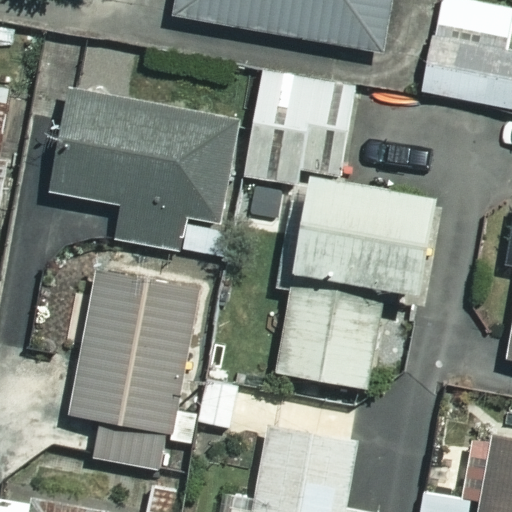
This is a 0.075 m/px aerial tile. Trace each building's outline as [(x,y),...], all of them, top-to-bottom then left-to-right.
[(386,0),(172,0),(170,12),(378,47),(386,0)] [(511,7),(474,0),(435,0),(418,90),(511,109),(511,54),(502,52),(511,7)] [(266,123),(256,179),(308,188),(311,169),(356,177),(371,90),(275,73),(266,123)] [(256,179),(266,123),(82,90),(63,197),(135,211),(130,240),(237,260),(252,178),(256,179)] [(0,271),(30,96),(0,91),(0,271)] [(462,207),(335,186),(319,281),(446,302),(462,207)] [(310,200),(261,191),(246,273),(295,282),(310,200)] [(215,288),(111,269),(85,418),(109,422),(102,460),(181,474),(215,288)] [(398,308),(305,294),(292,378),(385,391),(398,308)] [(369,450),(282,433),(269,503),(243,498),(240,511),(375,511),(357,509),(369,450)] [(511,511),(511,442),(507,441),(496,503),(435,492),(431,511),(511,511)] [(181,511),(187,483),(164,479),(156,511),(181,511)] [(125,511),(126,511),(13,487),(8,511),(125,511)]
